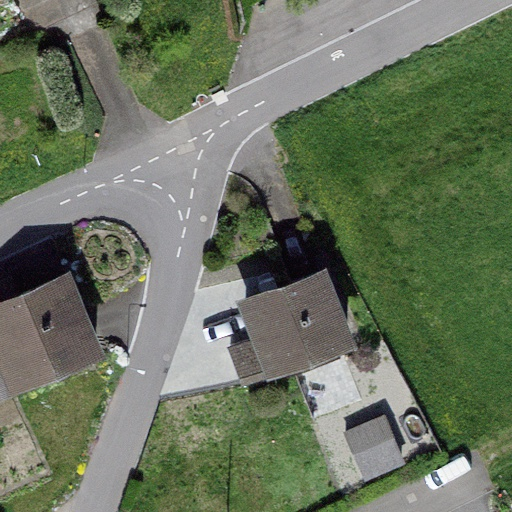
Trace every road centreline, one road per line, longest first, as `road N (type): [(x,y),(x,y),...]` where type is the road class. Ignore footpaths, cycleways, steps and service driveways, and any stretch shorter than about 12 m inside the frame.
road 1 (residential): [(91,511),(171,278),(158,155)]
road 2 (residential): [(158,155),(475,0)]
road 3 (residential): [(0,227),(158,155)]
